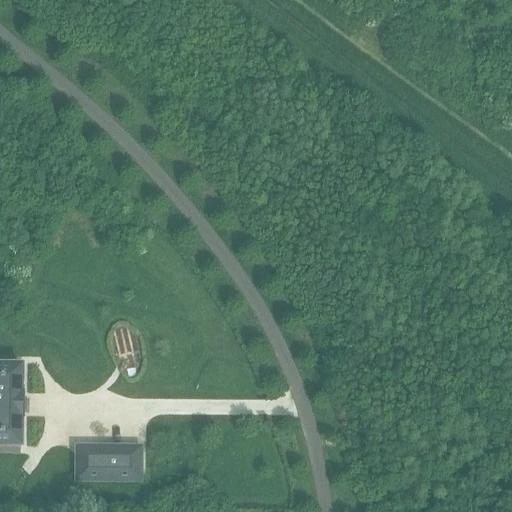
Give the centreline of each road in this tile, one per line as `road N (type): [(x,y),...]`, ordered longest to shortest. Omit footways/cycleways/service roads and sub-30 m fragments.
road 1 (residential): [(321,511),(301,399),(164,185),(0,46)]
road 2 (track): [(511,154),(312,0)]
